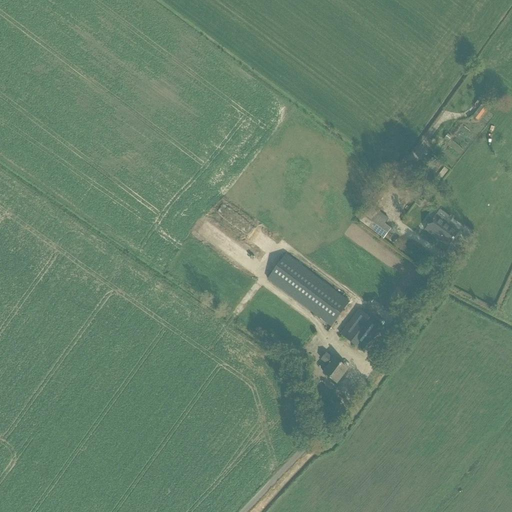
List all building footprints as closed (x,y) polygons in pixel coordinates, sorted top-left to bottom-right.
[(367,227),(383,239),(391,229),(384,224),(388,219),(378,212),(367,227)] [(436,216),(425,230),(438,240),(439,239),(449,247),(459,233),(436,216)] [(267,281),(331,328),(349,303),(284,256),(267,281)] [(341,335),(354,345),(362,351),(380,326),(359,310),(341,335)] [(330,366),(324,374),(337,384),(347,370),(334,360),(326,354),(321,360),(330,366)]
